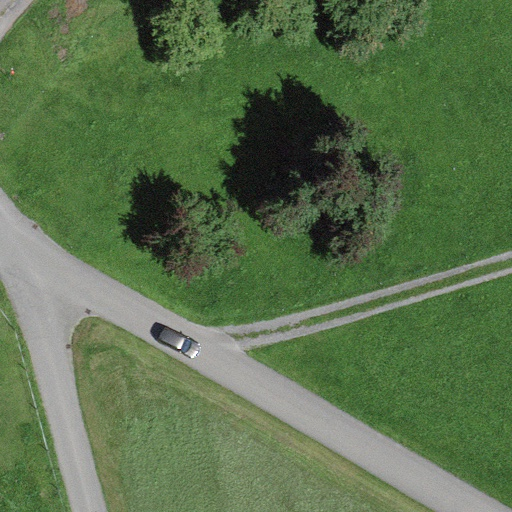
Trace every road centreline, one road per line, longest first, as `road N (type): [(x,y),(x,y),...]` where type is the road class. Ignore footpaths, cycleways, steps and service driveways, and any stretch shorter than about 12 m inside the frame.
road 1 (unclassified): [(470,511),(0,234)]
road 2 (track): [(511,267),(195,351)]
road 3 (unclassified): [(90,511),(37,304),(0,240)]
